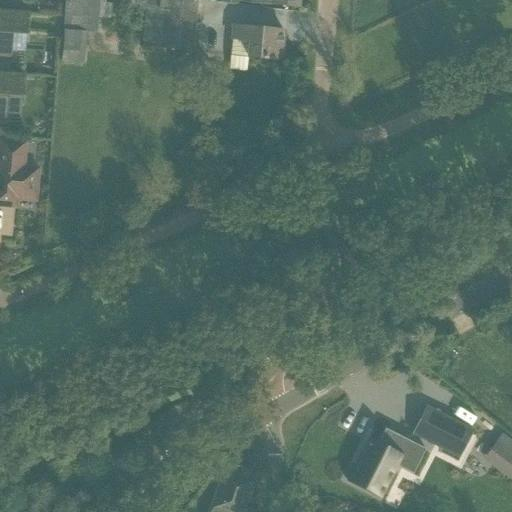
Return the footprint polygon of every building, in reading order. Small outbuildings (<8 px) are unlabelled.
[(0,0),(0,11),(12,13),(13,1),(8,1),(0,0)] [(65,0),(63,26),(63,30),(95,33),(97,0),(65,0)] [(144,18),(141,48),(192,53),(196,0),(122,0),(122,7),(139,9),(139,17),(144,18)] [(0,62),(9,63),(10,52),(11,34),(26,36),(28,14),(12,13),(0,11),(0,62)] [(282,32),(262,30),(231,27),(228,57),(279,62),(282,32)] [(0,124),(5,125),(6,113),(7,96),(22,97),(24,75),(0,73),(0,124)] [(23,168),(23,163),(25,143),(0,140),(0,206),(16,208),(17,199),(35,201),(38,169),(23,168)] [(426,408),(412,434),(440,449),(442,449),(445,442),(462,451),(472,431),(426,408)] [(313,420),(299,463),(332,473),(349,421),(332,415),(329,425),(313,420)] [(369,440),(347,483),(380,499),(397,465),(411,472),(422,451),(424,452),(425,450),(384,429),(377,444),(369,440)] [(511,453),(510,452),(496,471),(510,481),(510,480),(511,477),(511,453)] [(209,511),(242,511),(253,483),(223,473),(209,511)] [(77,511),(88,500),(80,493),(68,507),(73,511),(77,511)]
